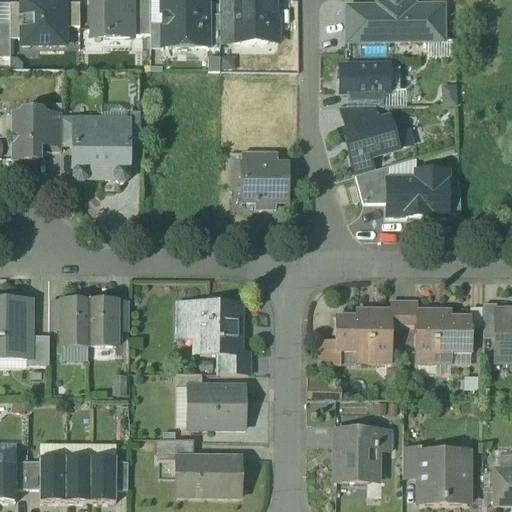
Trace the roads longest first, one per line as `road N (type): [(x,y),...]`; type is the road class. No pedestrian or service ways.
road 1 (residential): [(327,272),(327,214),(308,118),(308,0)]
road 2 (residential): [(290,273),(36,266)]
road 3 (residential): [(290,511),(290,273)]
road 4 (residential): [(511,272),(327,272)]
